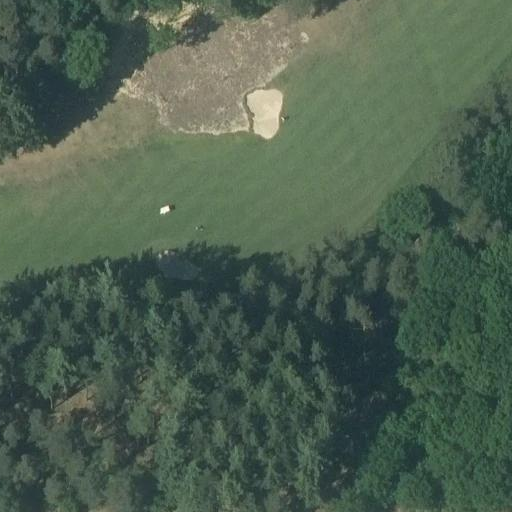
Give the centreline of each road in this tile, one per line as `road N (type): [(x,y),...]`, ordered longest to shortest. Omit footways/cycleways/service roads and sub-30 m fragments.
road 1 (track): [(511,425),(438,383),(511,273)]
road 2 (track): [(116,0),(72,69),(0,108)]
